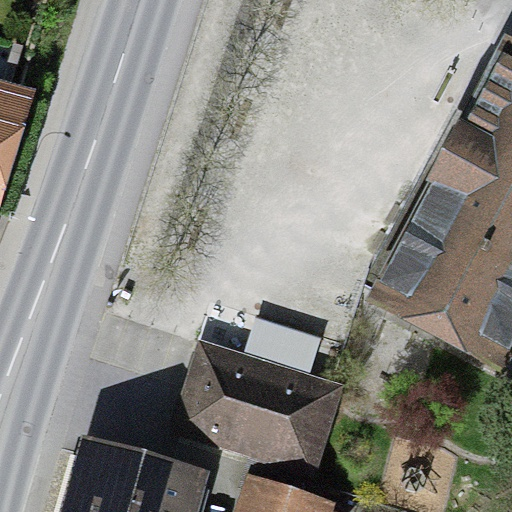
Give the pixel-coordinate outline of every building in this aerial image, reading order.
[(357,279),(490,353),(511,314),(511,26),(502,21),(357,279)] [(0,112),(14,68),(0,63),(0,112)] [(257,452),(308,466),(327,399),(196,362),(177,430),(257,452)] [(190,511),(199,481),(88,451),(71,511),(190,511)] [(260,498),(256,511),(311,511),(295,507),(308,466),(257,452),(244,493),(260,498)]
